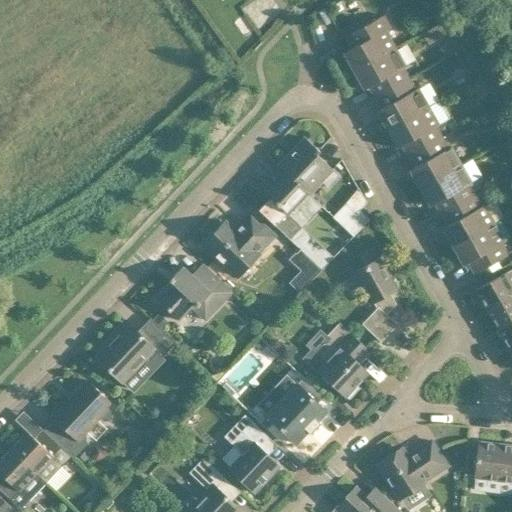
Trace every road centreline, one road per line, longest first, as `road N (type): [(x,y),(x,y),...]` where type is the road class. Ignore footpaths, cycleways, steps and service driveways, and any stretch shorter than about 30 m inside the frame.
road 1 (residential): [(459,334),(332,109),(295,102),(0,409)]
road 2 (residential): [(293,511),(393,407)]
